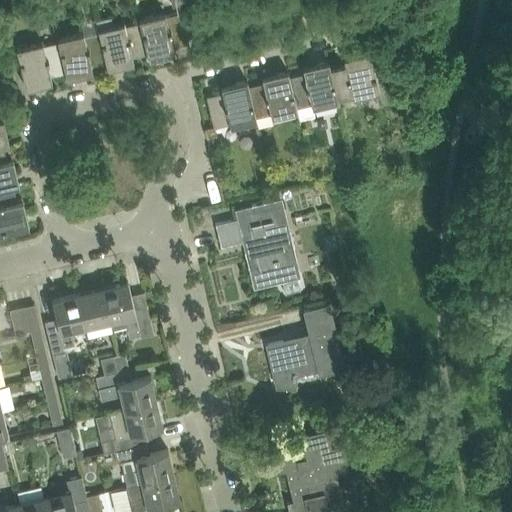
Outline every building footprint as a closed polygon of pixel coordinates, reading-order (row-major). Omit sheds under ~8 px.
[(188,0),(171,0),(172,3),(179,2),(180,9),(181,10),(181,11),(182,11),(190,9),(188,0)] [(141,17),(142,20),(143,27),(148,50),(149,55),(169,51),(168,45),(189,40),(182,11),(181,11),(166,14),(165,12),(141,17)] [(100,27),(101,30),(103,37),(108,59),(109,65),(129,60),(128,55),(148,50),(143,27),(142,20),(125,24),(125,21),(100,27)] [(60,36),(60,40),(62,44),(67,69),(66,69),(68,74),(86,70),(85,65),(108,59),(103,37),(101,30),(85,33),(84,31),(60,36)] [(62,44),(60,40),(44,44),(43,41),(16,47),(25,84),(46,79),(45,74),(66,69),(67,69),(62,44)] [(331,64),(330,64),(338,95),(339,95),(352,92),(353,96),(359,94),(361,94),(378,90),(380,102),(391,99),(384,65),(374,68),(370,50),(352,54),(343,56),(344,61),(331,64)] [(290,74),(297,105),(298,105),(299,109),(301,119),(315,116),(312,105),(340,99),(339,95),(338,95),(330,64),(331,64),(330,59),(311,63),(302,65),(304,71),(290,74)] [(250,83),(249,83),(256,114),(257,114),(271,111),(272,115),(299,109),(298,105),(297,105),(290,74),(289,68),(271,72),(261,75),(263,80),(250,83)] [(220,89),(206,92),(213,124),(231,120),(231,124),(251,119),(258,118),(257,114),(256,114),(249,83),(250,83),(248,78),(229,82),(219,85),(220,89)] [(0,145),(3,145),(8,144),(4,124),(3,118),(0,118),(0,145)] [(0,145),(0,186),(12,184),(12,185),(18,184),(14,165),(12,158),(7,160),(6,159),(3,145),(0,145)] [(337,159),(321,163),(324,175),(340,171),(337,159)] [(12,184),(0,186),(0,231),(28,225),(28,224),(23,205),(22,200),(16,201),(16,200),(12,185),(12,184)] [(252,247),(245,248),(249,264),(256,263),(261,281),(297,272),(291,247),(295,246),(290,227),(287,228),(280,199),(266,203),(265,199),(252,202),(253,206),(243,209),(245,215),(216,223),(221,244),(250,237),(252,247)] [(101,283),(102,286),(110,318),(112,328),(126,325),(129,337),(153,332),(146,303),(134,306),(127,280),(105,285),(104,282),(101,283)] [(102,286),(77,291),(85,324),(110,318),(102,286)] [(85,324),(77,291),(52,297),(58,324),(46,327),(52,352),(64,349),(63,344),(75,342),(71,327),(85,324)] [(276,385),(295,385),(291,368),(316,362),(318,370),(342,364),(327,300),(303,306),(309,334),(282,341),(282,338),(266,342),(276,385)] [(33,303),(21,306),(27,330),(39,327),(33,303)] [(27,330),(21,306),(9,309),(15,333),(27,330)] [(41,336),(33,338),(36,352),(45,350),(41,336)] [(41,371),(49,369),(45,350),(36,352),(41,371)] [(120,366),(128,364),(125,351),(113,354),(116,367),(120,366)] [(101,357),(104,370),(116,367),(113,354),(101,357)] [(105,373),(96,375),(101,398),(120,394),(124,407),(157,400),(151,374),(124,380),(120,366),(116,367),(104,370),(105,373)] [(48,399),(56,397),(51,378),(43,380),(48,399)] [(52,418),(60,416),(56,397),(48,399),(52,418)] [(111,437),(101,439),(104,451),(114,449),(138,443),(136,432),(163,425),(157,400),(124,407),(110,411),(113,423),(115,434),(115,435),(116,436),(111,437)] [(3,409),(0,409),(0,435),(8,434),(8,432),(7,432),(2,411),(3,410),(3,409)] [(56,429),(62,455),(75,452),(69,426),(56,429)] [(339,511),(339,510),(346,508),(337,473),(350,470),(343,443),(324,448),(322,437),(270,449),(273,464),(277,463),(279,470),(274,471),(275,472),(286,470),(292,499),(286,500),(289,511),(339,511)] [(138,443),(114,449),(117,461),(121,460),(124,471),(127,485),(142,481),(174,474),(168,448),(141,455),(138,443)] [(127,485),(126,485),(132,511),(133,510),(180,499),(174,474),(142,481),(127,485)] [(89,511),(86,495),(81,475),(69,478),(67,482),(69,492),(44,497),(46,511),(89,511)] [(102,511),(98,492),(86,495),(89,511),(102,511)] [(46,511),(44,497),(17,504),(18,511),(46,511)]
